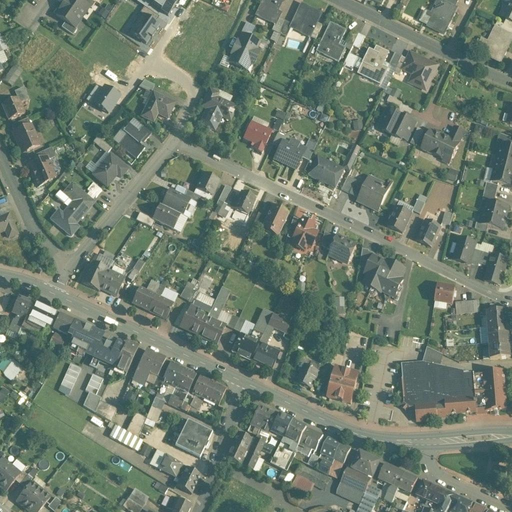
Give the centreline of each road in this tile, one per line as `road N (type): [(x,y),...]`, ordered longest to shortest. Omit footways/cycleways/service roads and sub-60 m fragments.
road 1 (residential): [(511,296),(179,140)]
road 2 (secondary): [(54,294),(241,382)]
road 3 (secondary): [(241,382),(371,437),(425,441)]
road 4 (residential): [(341,0),(511,83)]
road 5 (residential): [(179,140),(72,267)]
road 6 (residential): [(196,511),(241,382)]
road 7 (residential): [(72,267),(31,226),(0,154)]
road 8 (residential): [(425,441),(432,471),(511,511)]
